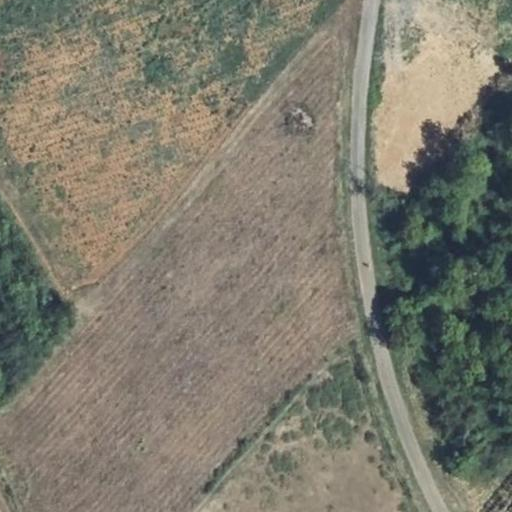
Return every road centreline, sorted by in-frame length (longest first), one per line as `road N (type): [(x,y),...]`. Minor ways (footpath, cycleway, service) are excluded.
road 1 (track): [(362,0),(0,404)]
road 2 (unclassified): [(456,511),(405,411),(374,278),(364,158),(373,0)]
